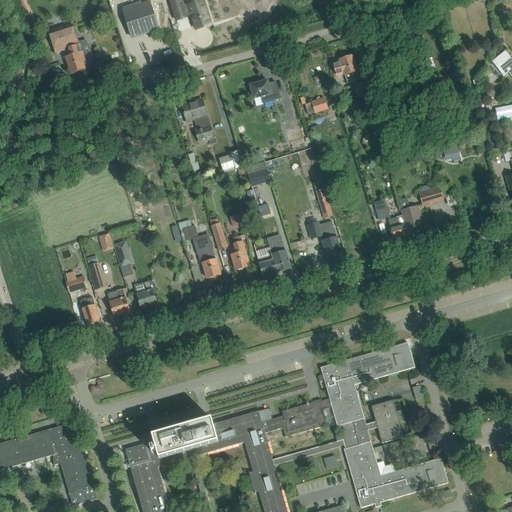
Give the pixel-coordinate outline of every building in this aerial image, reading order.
[(181,0),(169,0),(177,20),(187,17),(184,6),(181,0)] [(195,5),(189,7),(191,15),(196,29),(211,25),(204,2),(203,2),(202,1),(195,3),(195,5)] [(161,28),(152,2),(126,11),(134,37),(161,28)] [(53,43),(56,53),(65,51),(64,49),(71,47),(79,44),(79,43),(76,36),(76,35),(73,26),(73,25),(73,24),(61,28),(49,32),(50,33),(53,43)] [(391,53),(400,48),(396,39),(387,43),(391,53)] [(79,46),(72,48),(74,56),(67,58),(72,73),(85,69),(83,65),(93,61),(90,51),(86,52),(84,44),(79,46)] [(511,61),(505,52),(492,62),(503,76),(509,72),(510,75),(511,74),(511,73),(511,61)] [(336,73),(337,76),(345,74),(345,75),(347,83),(360,79),(356,66),(353,56),(340,60),(341,62),(333,64),(336,73)] [(254,99),(262,97),(264,104),(280,99),(279,92),(272,94),(268,81),(251,86),(254,99)] [(370,81),(354,86),(358,99),(374,94),(370,81)] [(312,103),(305,106),(309,115),(315,113),(316,114),(329,109),(325,97),(311,102),(312,103)] [(216,137),(214,138),(202,100),(182,106),(185,116),(187,122),(196,119),(200,130),(196,131),(200,143),(209,140),(211,146),(218,144),(216,137)] [(455,144),(442,148),(445,162),(459,159),(455,144)] [(231,156),(220,159),(224,173),(238,169),(241,168),(242,168),(238,151),(230,153),(231,156)] [(247,166),(265,161),(261,151),(244,156),(247,166)] [(271,182),(265,161),(247,166),(246,166),(248,174),(252,188),(271,182)] [(325,189),(321,174),(311,177),(324,219),(333,216),(324,189),(325,189)] [(423,205),(443,200),(440,189),(420,195),(423,205)] [(417,206),(415,198),(401,201),(402,209),(417,206)] [(379,220),(389,217),(385,201),(374,204),(379,220)] [(245,206),(238,208),(244,228),(251,226),(245,206)] [(408,236),(423,232),(419,220),(422,220),(419,210),(418,206),(401,211),(405,224),(404,224),(408,236)] [(233,228),(242,225),(238,215),(229,218),(233,228)] [(400,225),(398,218),(388,220),(390,228),(393,240),(408,236),(404,224),(400,225)] [(192,227),(190,221),(178,224),(183,242),(198,238),(195,227),(192,227)] [(323,236),(322,237),(323,242),(325,249),(328,258),(342,254),(339,245),(337,238),(334,228),(332,222),(319,225),(323,236)] [(322,237),(323,236),(319,223),(308,226),(312,239),(322,237)] [(219,249),(227,247),(220,224),(212,227),(219,249)] [(102,247),(112,244),(109,234),(99,237),(102,247)] [(236,271),(250,267),(242,240),(246,239),(245,235),(233,238),(235,245),(237,254),(232,255),(236,271)] [(194,243),(200,264),(203,264),(208,279),(221,275),(216,260),(210,239),(194,243)] [(122,267),(132,264),(126,242),(115,246),(122,267)] [(270,248),(277,272),(277,273),(291,269),(288,259),(286,252),(284,245),(276,248),(271,249),(270,248)] [(263,276),(277,272),(270,248),(256,252),(263,276)] [(96,291),(106,288),(99,265),(89,267),(96,291)] [(70,293),(87,288),(94,286),(91,275),(67,282),(70,293)] [(139,300),(141,309),(150,307),(153,306),(157,305),(153,292),(156,291),(153,280),(150,281),(144,283),(147,292),(137,295),(139,300)] [(126,298),(123,289),(117,291),(110,293),(108,294),(108,295),(110,303),(114,317),(130,312),(126,298)] [(89,308),(87,299),(80,301),(83,310),(88,325),(100,321),(95,306),(89,308)] [(330,399),(332,408),(338,427),(339,427),(341,435),(343,440),(345,446),(346,450),(344,450),(361,509),(375,505),(376,508),(382,506),(381,503),(448,484),(443,464),(441,459),(433,461),(395,472),(381,476),(377,464),(371,442),(368,431),(377,428),(382,444),(404,437),(400,426),(397,413),(393,401),(371,407),(375,422),(366,425),(365,419),(355,385),(415,368),(412,358),(411,353),(410,349),(408,343),(348,360),(321,368),(323,377),(324,379),(330,399)] [(420,386),(413,388),(416,399),(423,397),(420,386)] [(262,423),(265,434),(283,429),(286,438),(326,426),(322,410),(332,408),(330,399),(313,404),(313,403),(309,404),(309,403),(307,404),(307,405),(300,407),(300,409),(284,414),(283,412),(282,412),(283,417),(262,423)] [(143,511),(287,511),(275,466),(338,448),(345,446),(343,440),(273,460),(265,434),(262,423),(259,411),(213,424),(212,419),(199,423),(199,422),(175,429),(172,430),(153,436),(154,441),(125,450),(143,511)] [(61,464),(69,494),(94,487),(76,422),(0,444),(0,471),(53,456),(54,466),(61,464)] [(327,470),(338,466),(335,456),(324,459),(327,470)] [(73,507),(88,502),(98,499),(94,487),(69,494),(73,507)] [(441,500),(452,497),(450,490),(439,493),(441,500)]
